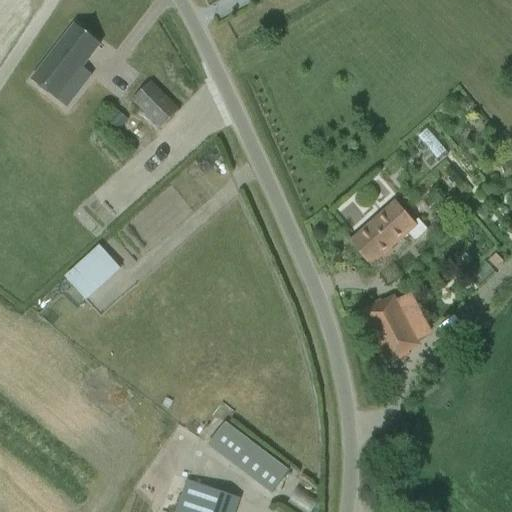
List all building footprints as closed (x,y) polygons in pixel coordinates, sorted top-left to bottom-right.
[(75,26),(31,83),(67,110),(76,98),(66,90),(100,46),(75,26)] [(125,93),(152,65),(141,54),(114,82),(125,93)] [(132,101),(161,130),(179,113),(150,83),(132,101)] [(19,120),(35,103),(17,87),(1,104),(19,120)] [(97,94),(94,111),(113,115),(116,98),(97,94)] [(117,111),(104,124),(115,135),(128,122),(117,111)] [(370,265),(405,233),(413,242),(426,231),(418,222),(413,226),(396,207),(352,245),(370,265)] [(65,279),(86,302),(120,270),(99,247),(65,279)] [(488,262),(495,269),(502,262),(495,255),(488,262)] [(476,288),(493,273),(484,263),(467,279),(476,288)] [(420,348),(397,302),(392,304),(391,301),(380,307),(378,305),(358,316),(369,333),(382,358),(387,369),(410,357),(409,354),(420,348)] [(271,495),(288,472),(224,423),(206,445),(271,495)] [(308,500),(312,485),(287,478),(283,494),(308,500)] [(235,511),(240,500),(185,480),(173,511),(235,511)]
